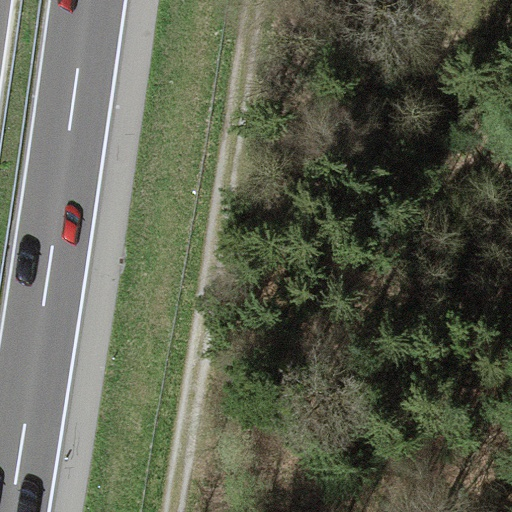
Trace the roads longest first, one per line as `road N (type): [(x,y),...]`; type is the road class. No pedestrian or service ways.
road 1 (track): [(173,511),(254,0)]
road 2 (motorway): [(10,511),(86,0)]
road 3 (track): [(511,209),(369,0)]
